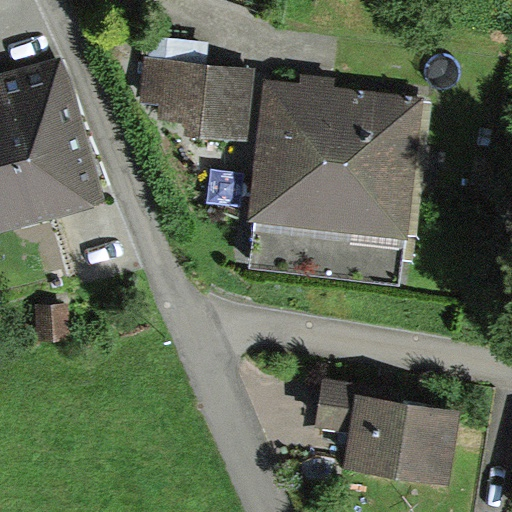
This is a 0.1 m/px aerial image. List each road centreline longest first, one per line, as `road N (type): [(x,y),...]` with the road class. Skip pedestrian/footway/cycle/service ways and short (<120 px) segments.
road 1 (residential): [(40,0),(188,327)]
road 2 (residential): [(188,327),(264,324),(511,367)]
road 3 (residential): [(188,327),(264,511)]
